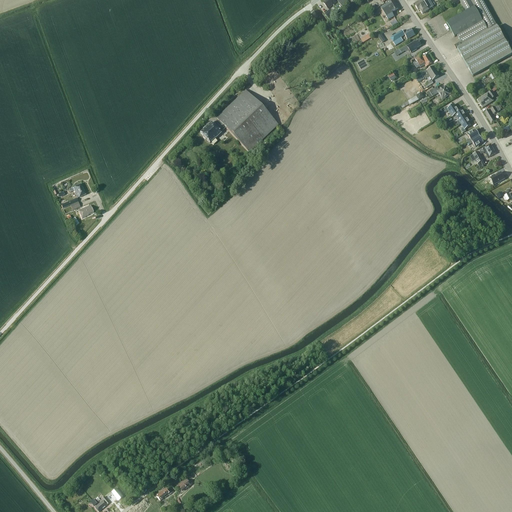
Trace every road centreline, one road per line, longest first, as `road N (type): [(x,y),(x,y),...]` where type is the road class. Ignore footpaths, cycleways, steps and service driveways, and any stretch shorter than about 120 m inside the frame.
road 1 (unclassified): [(0,333),(242,68),(315,0)]
road 2 (tertiary): [(511,174),(401,0)]
